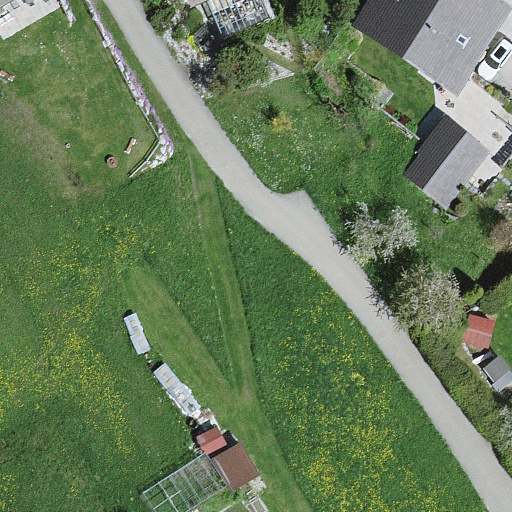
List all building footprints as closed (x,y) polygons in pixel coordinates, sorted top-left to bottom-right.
[(0,0),(0,13),(28,0),(0,0)] [(194,0),(198,12),(230,0),(194,0)] [(511,16),(488,0),(385,0),(358,38),(464,113),(511,45),(511,16)] [(411,172),(465,188),(485,122),(430,106),(411,172)] [(225,426),(196,442),(208,463),(237,447),(225,426)]
